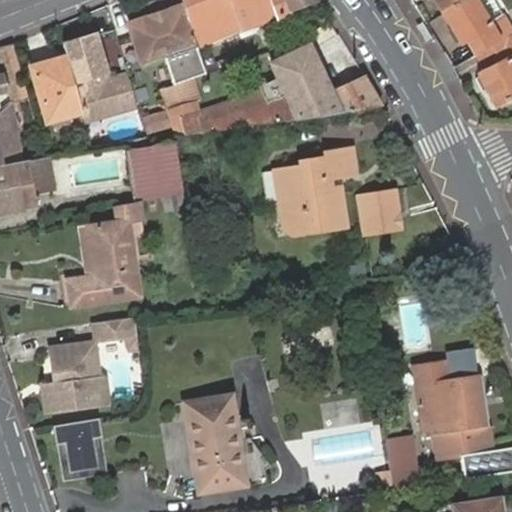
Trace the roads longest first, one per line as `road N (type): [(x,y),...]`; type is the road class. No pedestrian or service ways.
road 1 (tertiary): [(464,172),(361,0)]
road 2 (tertiary): [(511,285),(464,172)]
